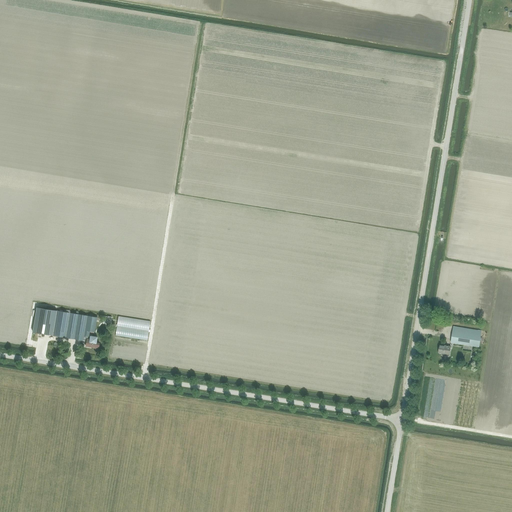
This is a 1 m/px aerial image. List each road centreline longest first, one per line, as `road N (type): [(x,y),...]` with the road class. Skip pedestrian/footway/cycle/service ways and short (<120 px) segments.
road 1 (unclassified): [(402,421),(469,0)]
road 2 (unclassified): [(402,421),(0,359)]
